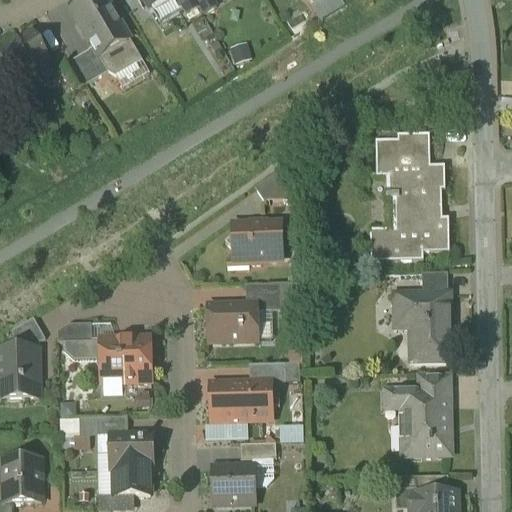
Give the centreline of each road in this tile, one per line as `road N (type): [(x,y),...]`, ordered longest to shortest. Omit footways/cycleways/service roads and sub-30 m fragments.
road 1 (residential): [(480,177),(491,511)]
road 2 (residential): [(184,511),(178,325),(166,295),(137,277)]
road 3 (residential): [(471,0),(481,58),(480,177)]
